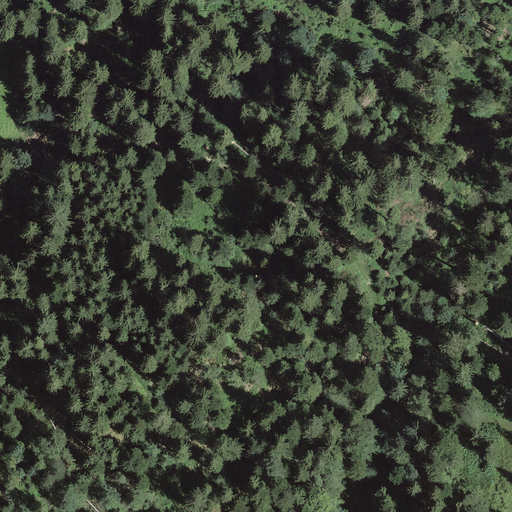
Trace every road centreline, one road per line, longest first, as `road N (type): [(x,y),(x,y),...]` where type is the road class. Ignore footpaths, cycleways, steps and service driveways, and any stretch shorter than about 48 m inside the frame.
road 1 (track): [(0,36),(47,64),(60,114),(99,113),(141,138),(262,183),(346,249),(375,299),(387,406),(404,413),(451,400),(511,425)]
road 2 (track): [(0,315),(88,336),(138,373),(151,391),(159,466),(179,511)]
